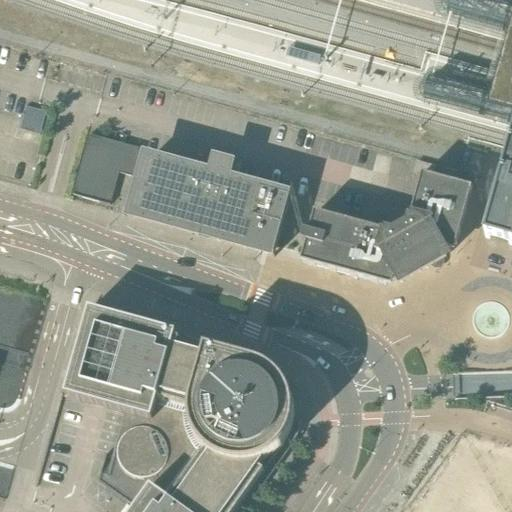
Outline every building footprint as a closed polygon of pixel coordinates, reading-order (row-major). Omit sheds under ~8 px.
[(511,36),(508,49),(503,67),(489,119),(511,125),(511,142),(504,172),(511,174),(511,36)] [(321,58),(288,49),(286,58),(318,67),(321,58)] [(46,113),(26,108),(20,131),(40,136),(46,113)] [(89,136),(73,196),(110,207),(119,174),(133,178),(135,171),(139,158),(141,150),(89,136)] [(141,190),(134,218),(199,236),(199,235),(273,255),(272,257),(274,258),(291,197),(289,197),(288,198),(226,181),(230,167),(217,163),(213,178),(149,160),(145,174),(142,188),(139,187),(139,189),(141,190)] [(434,168),(415,163),(413,173),(422,176),(431,178),(434,168)] [(511,174),(504,172),(484,242),(511,249),(511,174)] [(448,250),(455,253),(472,189),(431,178),(422,176),(411,218),(408,217),(406,224),(393,232),(385,230),(385,232),(341,221),(351,184),(326,177),(318,206),(316,214),(315,214),(309,234),(304,233),(302,242),(307,243),(301,264),(392,289),(394,282),(398,279),(401,284),(446,258),(444,253),(448,250)] [(20,403),(20,402),(21,400),(49,301),(0,287),(0,498),(6,500),(15,467),(0,462),(0,413),(2,413),(3,413),(5,413),(6,413),(8,413),(9,413),(11,412),(12,411),(14,410),(15,409),(16,408),(17,407),(18,406),(19,405),(20,403)] [(236,511),(285,443),(292,429),(294,421),(294,414),(293,407),(292,399),(288,391),(282,382),(278,377),(273,373),(270,371),(264,367),(258,365),(175,342),(177,335),(89,311),(65,398),(125,414),(113,458),(105,456),(98,483),(136,510),(134,511),(236,511)] [(484,466),(506,511),(511,511),(511,447),(498,444),(484,452),(478,441),(482,439),(468,436),(484,466)]
